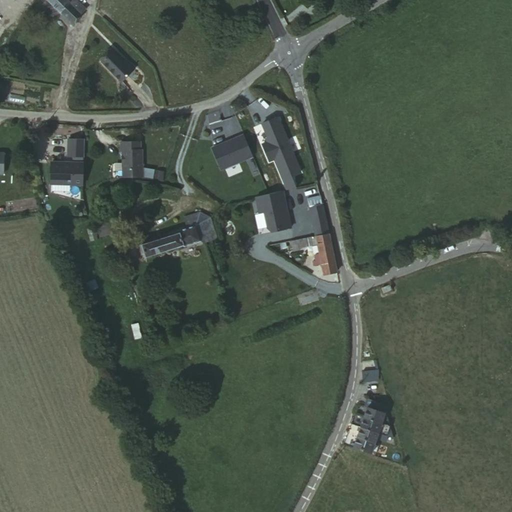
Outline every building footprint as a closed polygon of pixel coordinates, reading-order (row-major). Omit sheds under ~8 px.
[(43,0),(66,24),(81,8),(73,0),(43,0)] [(120,60),(109,50),(98,62),(119,83),(133,68),(123,58),(120,60)] [(290,190),(299,188),(294,175),(304,172),(281,115),(265,121),(271,136),(272,136),(273,139),(265,142),(273,160),(278,158),(290,190)] [(247,137),(214,150),(222,169),(254,156),(247,137)] [(86,138),(70,138),(69,156),(85,157),(86,138)] [(140,181),(142,182),(141,153),(140,153),(140,146),(120,146),(120,155),(121,154),(121,161),(124,161),(124,165),(122,167),(122,172),(124,175),(124,182),(140,181)] [(85,164),(52,164),(52,186),(84,187),(85,164)] [(162,179),(163,170),(154,169),(153,178),(162,179)] [(284,191),(259,197),(263,212),(268,211),(272,231),(276,233),(294,229),(292,215),(290,216),(284,191)] [(306,199),(315,237),(329,235),(320,196),(306,199)] [(199,225),(204,241),(219,237),(214,223),(203,205),(183,211),(189,228),(199,225)] [(142,246),(145,258),(146,260),(205,242),(204,241),(199,225),(189,228),(179,231),(179,234),(142,246)] [(329,235),(315,237),(320,264),(336,260),(335,258),(329,235)] [(124,264),(145,258),(142,246),(141,243),(119,250),(124,264)] [(323,276),(340,272),(336,260),(320,264),(323,276)] [(390,285),(381,288),(383,293),(392,290),(390,285)] [(389,427),(383,407),(368,402),(366,409),(384,415),(380,424),(389,427)] [(365,411),(363,418),(380,424),(384,415),(366,409),(365,411)] [(380,424),(363,418),(360,428),(377,434),(380,424)] [(389,427),(380,424),(377,434),(386,437),(389,427)] [(357,437),(374,442),(377,434),(360,428),(357,437)] [(353,448),(370,454),(374,442),(357,437),(353,448)]
